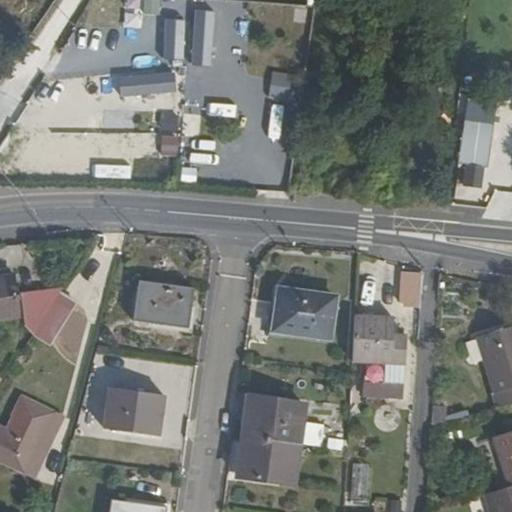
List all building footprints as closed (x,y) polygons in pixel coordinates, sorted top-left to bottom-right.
[(164,10),(127,7),(126,25),(163,28),(164,10)] [(223,14),(181,11),(179,30),(222,33),(223,14)] [(291,21),(253,21),(253,39),(291,39),(291,21)] [(177,71),(157,72),(158,110),(177,110),(177,71)] [(291,75),(272,72),(268,99),(287,101),(291,75)] [(232,114),(233,91),(193,89),(192,112),(232,114)] [(160,112),(161,133),(177,132),(176,112),(160,112)] [(455,193),(483,196),(490,123),(462,120),(455,193)] [(160,157),(175,156),(174,121),(159,122),(160,157)] [(91,156),(157,157),(157,136),(91,135),(91,156)] [(416,294),(418,260),(396,259),(394,293),(416,294)] [(8,272),(0,272),(0,314),(11,314),(8,272)] [(135,272),(130,313),(183,320),(189,280),(135,272)] [(330,288),(273,279),(271,299),(266,298),(262,323),(277,325),(277,322),(324,329),(330,288)] [(71,298),(55,288),(47,300),(29,327),(28,329),(44,339),(71,298)] [(354,305),(360,343),(406,336),(404,314),(389,316),(387,300),(354,305)] [(485,384),(490,399),(511,392),(511,312),(471,325),(490,383),(485,384)] [(464,342),(466,365),(478,364),(476,341),(464,342)] [(157,388),(103,381),(97,422),(152,429),(157,388)] [(289,475),(300,395),(244,387),(233,467),(289,475)] [(37,432),(46,436),(55,417),(15,397),(5,417),(6,417),(0,428),(0,464),(16,473),(37,432)] [(511,420),(488,429),(504,479),(511,476),(511,420)] [(37,432),(16,473),(25,478),(46,436),(37,432)] [(367,502),(368,464),(351,463),(349,501),(367,502)] [(511,511),(511,476),(504,479),(479,488),(487,511),(511,511)] [(162,511),(164,502),(109,494),(106,511),(162,511)]
